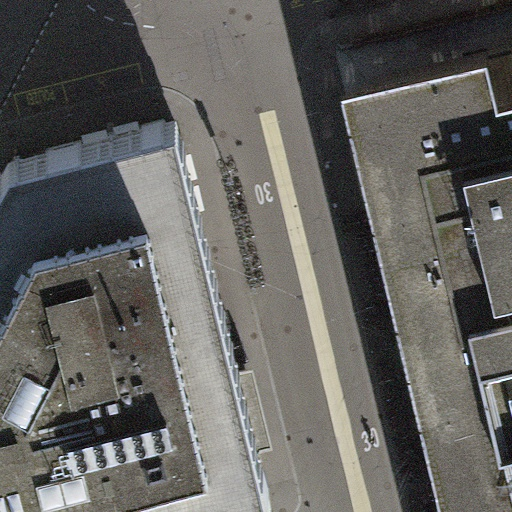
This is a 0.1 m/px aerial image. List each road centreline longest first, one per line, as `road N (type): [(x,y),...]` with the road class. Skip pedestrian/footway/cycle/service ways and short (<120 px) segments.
road 1 (unclassified): [(362,511),(239,12)]
road 2 (unclassified): [(71,0),(106,20),(141,27),(239,12)]
